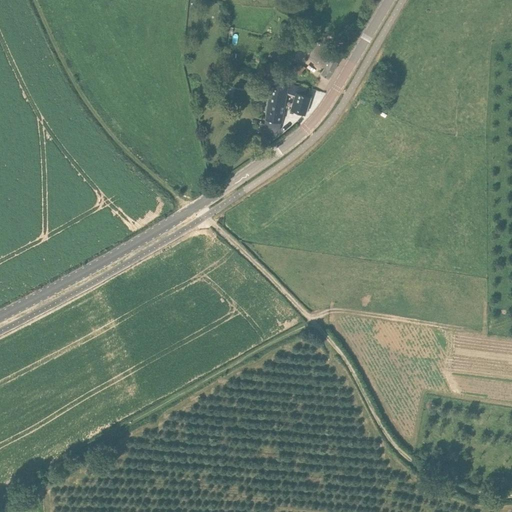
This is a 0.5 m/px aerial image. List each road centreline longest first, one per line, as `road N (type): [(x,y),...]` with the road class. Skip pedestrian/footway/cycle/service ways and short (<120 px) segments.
road 1 (tertiary): [(0,317),(166,225),(290,142),(321,112),(389,0)]
road 2 (track): [(511,495),(460,488),(412,463),(313,323)]
road 3 (track): [(32,0),(91,111),(190,209)]
road 4 (track): [(313,323),(128,425)]
road 5 (track): [(313,323),(204,217)]
